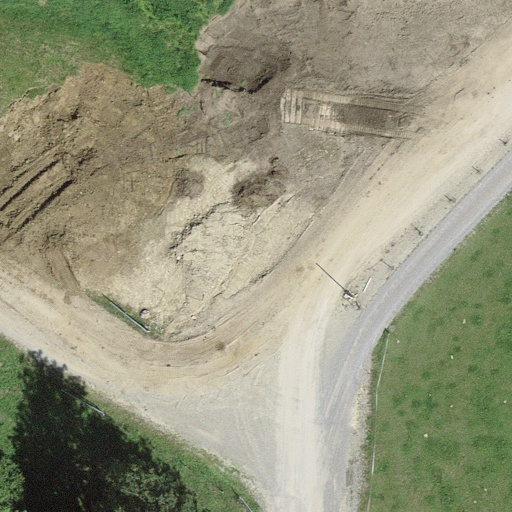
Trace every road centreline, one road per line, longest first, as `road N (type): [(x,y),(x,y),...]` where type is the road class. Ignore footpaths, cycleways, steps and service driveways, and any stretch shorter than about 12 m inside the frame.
road 1 (track): [(322,484),(281,404),(282,323),(511,80)]
road 2 (track): [(511,160),(413,268),(370,330),(311,511)]
road 3 (track): [(322,484),(141,389),(0,300)]
